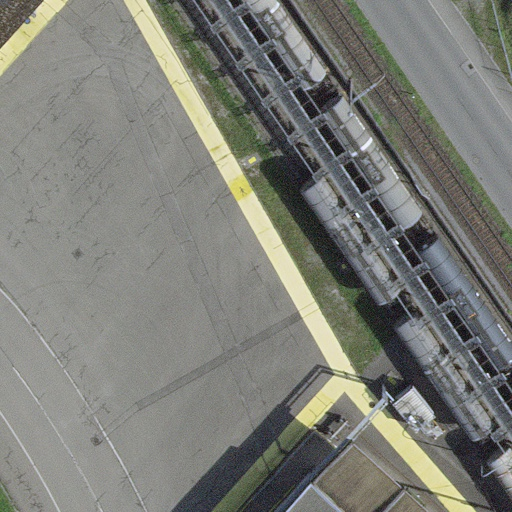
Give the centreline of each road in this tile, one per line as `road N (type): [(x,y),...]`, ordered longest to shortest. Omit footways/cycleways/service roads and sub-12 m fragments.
road 1 (unclassified): [(394,0),(511,176)]
road 2 (unknown): [(102,511),(82,475),(0,379)]
